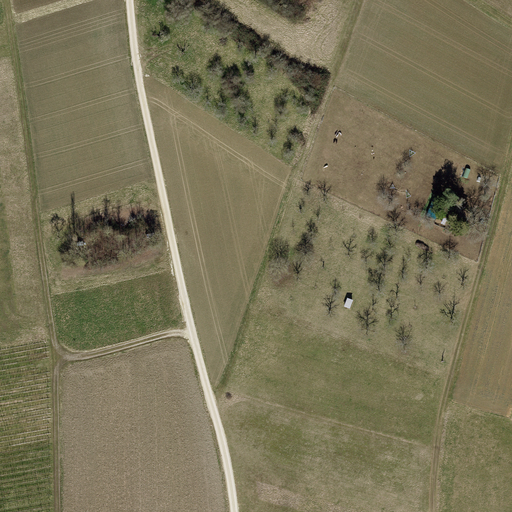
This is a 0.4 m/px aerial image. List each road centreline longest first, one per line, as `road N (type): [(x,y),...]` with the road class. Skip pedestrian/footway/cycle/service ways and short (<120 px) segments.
road 1 (track): [(131,0),(140,88),(234,511)]
road 2 (track): [(214,402),(361,0)]
road 3 (track): [(433,511),(449,388),(511,151)]
road 4 (track): [(56,361),(9,0)]
road 5 (track): [(191,328),(56,361),(58,511)]
